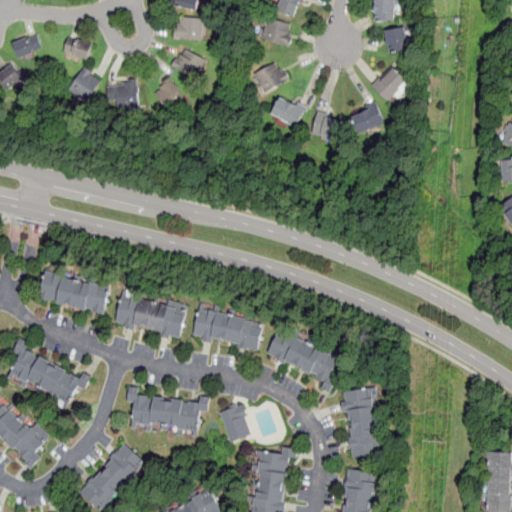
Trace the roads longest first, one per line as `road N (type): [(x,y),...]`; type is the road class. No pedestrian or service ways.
road 1 (primary): [(0,202),(296,274),(449,338),(511,377)]
road 2 (primary): [(511,339),(416,284),(304,239),(0,165)]
road 3 (residential): [(315,511),(320,444),(285,394),(241,377),(120,357),(34,322),(9,295)]
road 4 (residential): [(9,295),(0,300),(13,484),(39,487),(71,466),(100,424),(120,357)]
road 5 (residential): [(124,0),(87,13),(0,9)]
road 6 (residential): [(9,295),(40,175)]
